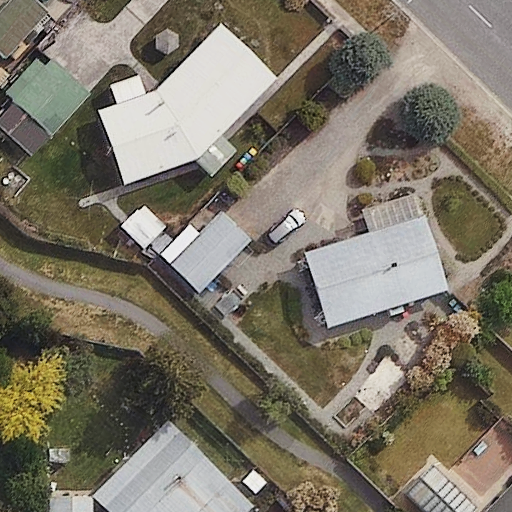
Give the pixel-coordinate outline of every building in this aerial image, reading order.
[(51,15),(32,0),(5,0),(0,7),(0,59),(9,67),(51,15)] [(152,91),(95,111),(122,187),(199,160),(276,77),(216,23),(152,91)] [(37,57),(8,98),(62,137),(91,96),(37,57)] [(146,198),(118,225),(149,257),(176,230),(146,198)] [(253,239),(222,213),(173,271),(205,297),(253,239)] [(423,214),(303,251),(326,328),(447,290),(423,214)] [(511,287),(482,317),(511,347),(511,287)] [(163,419),(87,498),(101,511),(246,511),(253,505),(163,419)] [(435,463),(400,496),(415,511),(470,511),(476,507),(435,463)] [(511,511),(511,479),(480,511),(511,511)]
